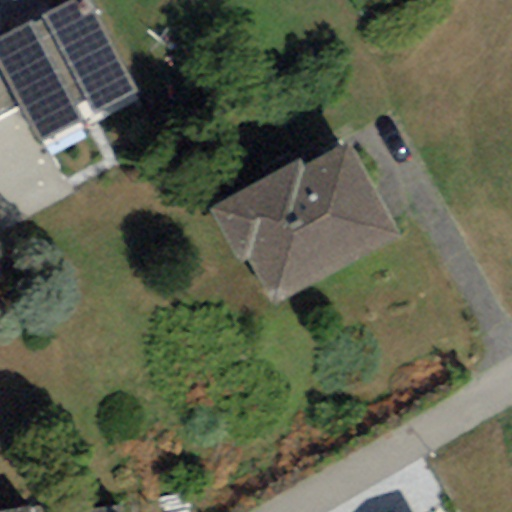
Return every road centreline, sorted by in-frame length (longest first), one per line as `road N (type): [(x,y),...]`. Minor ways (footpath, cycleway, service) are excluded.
road 1 (residential): [(301,511),(511,391)]
road 2 (unknown): [(511,336),(393,157)]
